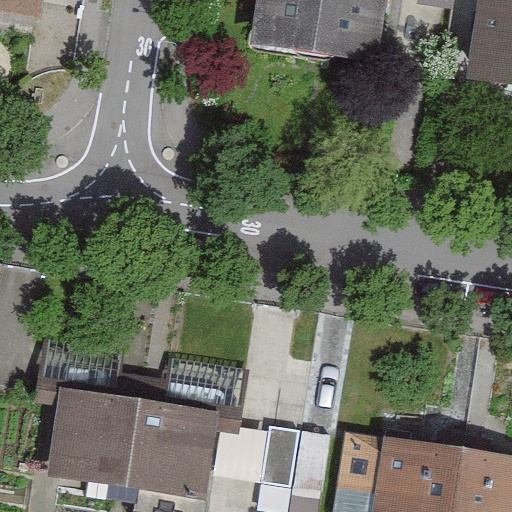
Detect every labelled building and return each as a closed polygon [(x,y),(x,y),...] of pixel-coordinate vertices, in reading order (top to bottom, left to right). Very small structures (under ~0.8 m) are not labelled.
[(0,0),(0,18),(46,25),(49,0),(0,0)] [(381,67),(389,0),(266,0),(259,52),(381,67)] [(511,89),(511,0),(488,0),(476,84),(511,89)] [(206,504),(217,419),(65,400),(54,484),(206,504)] [(316,501),(325,443),(268,435),(259,493),(316,501)] [(511,511),(511,466),(348,443),(339,500),(378,506),(377,511),(511,511)]
